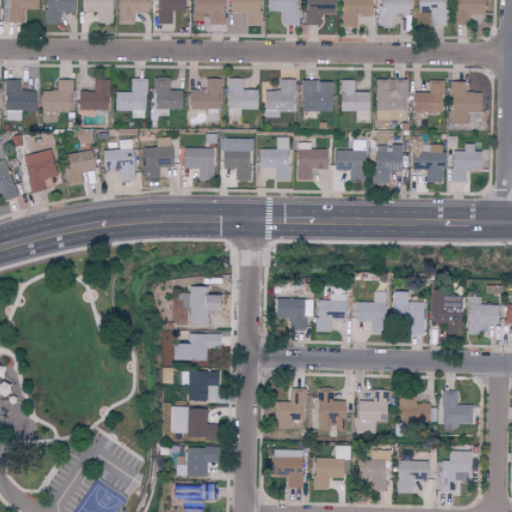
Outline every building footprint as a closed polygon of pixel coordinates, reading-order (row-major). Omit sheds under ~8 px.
[(24,9),(39,10),(39,0),(10,0),(10,22),(23,23),(24,9)] [(74,0),(45,0),(45,24),(60,24),(61,12),(74,12),(74,0)] [(81,0),(81,12),(98,13),(98,24),(112,24),(112,0),(81,0)] [(119,0),(119,23),(133,23),(134,12),(148,13),(148,0),(119,0)] [(184,0),(157,0),(157,24),(172,24),(172,11),(184,12),(184,0)] [(223,0),(195,0),(195,21),(206,21),(206,25),(224,25),(223,0)] [(245,25),(260,26),(260,0),(230,0),(231,13),(246,14),(245,25)] [(267,0),(267,12),(282,12),(282,24),(297,25),(297,0),(267,0)] [(335,0),(304,0),(305,25),(321,26),(321,14),(335,15),(335,0)] [(371,0),(342,0),(342,28),(357,29),(358,16),(371,16),(371,0)] [(408,15),(408,0),(379,0),(379,27),(394,27),(395,14),(408,15)] [(417,0),(417,13),(431,13),(430,26),(444,26),(445,0),(417,0)] [(483,0),(454,0),(454,25),(469,26),(469,15),(483,15),(483,0)] [(115,92),(114,111),(130,112),(130,118),(144,119),(145,80),(130,79),(130,93),(115,92)] [(220,79),(205,79),(204,91),(190,91),(189,117),(197,117),(197,122),(218,123),(220,79)] [(242,79),(227,79),(226,116),(239,116),(239,110),(256,110),(256,90),(242,90),(242,79)] [(36,92),(21,91),(21,80),(7,80),(5,120),(21,121),(21,111),(35,112),(36,92)] [(42,92),(42,121),(58,121),(58,112),(72,111),(71,80),(58,81),(58,91),(42,92)] [(107,111),(108,80),(94,80),(93,93),(78,92),(78,110),(107,111)] [(168,116),(167,110),(182,109),(181,90),(168,90),(168,80),(153,80),(154,117),(168,116)] [(295,80),(279,80),(279,91),(263,91),(263,117),(279,118),(279,111),(295,111),(295,80)] [(375,112),(388,111),(388,121),(405,121),(405,80),(389,81),(389,80),(374,80),(375,112)] [(331,82),(301,81),(300,112),(330,112),(331,82)] [(338,111),(354,112),(354,121),(366,121),(367,93),(353,92),(353,81),(338,81),(338,111)] [(450,124),(467,124),(467,113),(479,113),(479,92),(465,93),(465,82),(449,82),(450,124)] [(441,113),(441,84),(428,83),(428,93),(413,93),(412,112),(441,113)] [(258,168),(274,168),(274,181),(289,181),(289,138),(275,137),(275,150),(259,150),(258,168)] [(425,183),(443,183),(444,146),(422,145),(422,137),(410,137),(409,170),(426,171),(425,183)] [(171,139),(157,139),(157,148),(142,148),(144,180),(159,179),(159,167),(172,166),(171,139)] [(235,181),(250,182),(251,139),(222,139),(222,169),(235,169),(235,181)] [(102,151),(103,171),(119,170),(119,180),(133,180),(132,140),(119,140),(119,151),(102,151)] [(334,151),(334,171),(350,171),(349,183),(366,183),(367,141),(352,141),(352,151),(334,151)] [(326,150),(310,150),(310,144),(297,143),(296,180),(312,181),(312,170),(326,170),(326,150)] [(452,152),(451,182),(465,182),(465,172),(480,172),(480,152),(473,152),(473,144),(464,144),(463,152),(452,152)] [(401,172),(402,146),(375,146),(374,184),(389,184),(389,171),(401,172)] [(182,168),(198,169),(198,178),(212,179),(213,149),(182,148),(182,168)] [(30,193),(50,189),(48,178),(56,176),(50,151),(22,157),(30,193)] [(83,185),(82,172),(93,171),(92,152),(65,154),(66,186),(83,185)] [(0,161),(0,191),(0,192),(3,202),(16,198),(5,160),(0,161)] [(206,287),(188,287),(188,293),(177,293),(177,326),(206,326),(206,311),(215,311),(215,295),(206,295),(206,287)] [(459,335),(460,297),(442,297),(442,290),(431,289),(430,324),(446,325),(446,335),(459,335)] [(373,303),(354,302),(354,323),(384,324),(385,292),(373,292),(373,303)] [(345,321),(345,295),(329,294),(329,300),(316,300),(316,332),(331,333),(331,320),(345,321)] [(497,306),(479,305),(479,297),(467,297),(466,335),(482,335),(482,325),(496,325),(497,306)] [(313,300),(276,299),(275,318),(291,318),(291,329),(306,329),(306,316),(313,316),(313,300)] [(424,303),(393,302),(393,321),(407,322),(407,332),(424,332),(424,303)] [(216,386),(217,372),(187,372),(186,401),(205,402),(206,386),(216,386)] [(316,430),(330,430),(330,421),(334,421),(334,431),(344,431),(344,402),(331,401),(332,388),(317,388),(316,430)] [(304,389),(288,390),(288,402),(273,403),(274,429),(291,429),(290,421),(305,421),(304,389)] [(387,422),(388,391),(373,391),(373,402),(358,402),(358,434),(376,434),(376,422),(387,422)] [(472,405),(457,406),(457,391),(441,392),(442,433),(456,432),(456,424),(472,424),(472,405)] [(436,422),(437,413),(430,413),(430,405),(413,404),(413,394),(397,394),(397,406),(402,407),(402,421),(436,422)] [(205,409),(170,408),(169,433),(184,434),(184,438),(217,439),(218,425),(205,424),(205,409)] [(313,458),(312,490),(328,491),(329,479),(343,479),(343,457),(348,458),(349,447),(335,446),(335,459),(313,458)] [(205,478),(206,462),(215,462),(215,448),(186,447),(185,465),(177,465),(177,477),(205,478)] [(303,451),(273,450),(272,477),(287,478),(287,488),(302,489),(303,451)] [(390,451),(375,451),(375,460),(357,460),(357,478),(370,479),(370,491),(385,491),(385,462),(390,462),(390,451)] [(468,452),(447,452),(446,462),(438,462),(438,491),(453,492),(454,481),(467,481),(468,452)] [(396,492),(412,492),(412,481),(427,482),(427,462),(397,461),(396,492)] [(183,499),(182,511),(200,511),(201,500),(216,501),(216,486),(173,484),(172,499),(183,499)]
